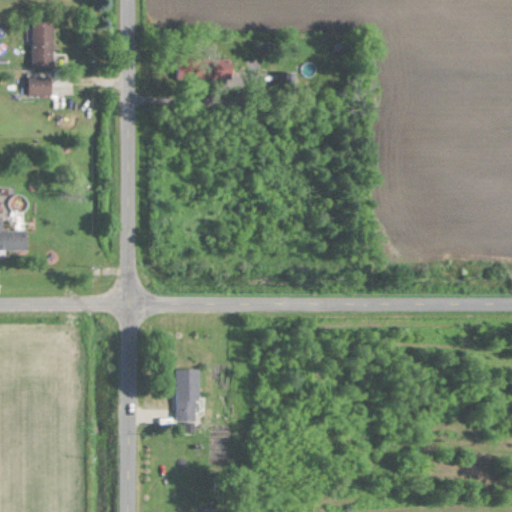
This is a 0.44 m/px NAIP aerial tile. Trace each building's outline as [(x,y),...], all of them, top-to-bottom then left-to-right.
[(53,22),(32,22),(32,67),(53,67),(53,22)] [(207,78),(231,78),(231,59),(207,59),(207,78)] [(51,76),(28,76),(28,94),(51,94),(51,76)] [(1,230),(1,217),(0,216),(0,249),(27,249),(27,230),(1,230)] [(198,368),(176,368),(176,421),(198,421),(198,368)]
